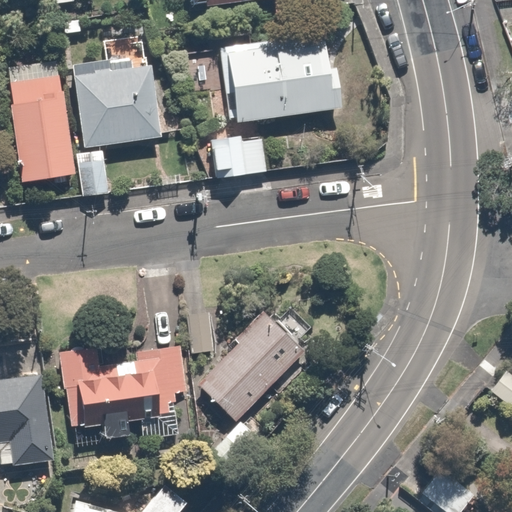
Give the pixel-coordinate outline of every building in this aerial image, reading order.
[(323,34),(218,48),(228,125),(333,112),(323,34)] [(145,58),(70,67),(79,143),(154,133),(145,58)] [(67,175),(59,63),(7,67),(15,179),(67,175)] [(259,133),(224,136),(225,143),(209,144),(211,168),(227,167),(228,175),(263,172),(259,133)] [(104,193),(99,149),(74,152),(79,196),(104,193)] [(210,312),(186,313),(188,353),(213,351),(210,312)] [(260,314),(190,385),(241,425),(300,353),(260,314)] [(183,340),(54,354),(66,432),(195,421),(190,385),(183,340)] [(511,376),(502,370),(487,390),(511,407),(511,376)] [(0,470),(52,458),(39,375),(0,379),(0,470)] [(437,468),(416,493),(438,511),(454,511),(471,494),(437,468)] [(189,511),(196,505),(156,482),(132,511),(74,496),(66,511),(189,511)]
